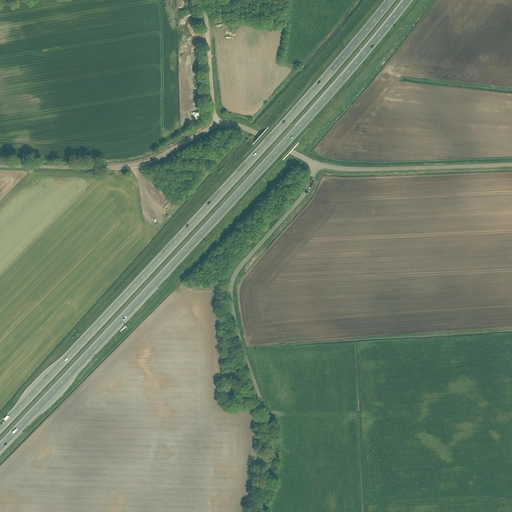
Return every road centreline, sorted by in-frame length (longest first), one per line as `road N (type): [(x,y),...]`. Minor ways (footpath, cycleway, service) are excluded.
road 1 (trunk): [(0,447),(407,0)]
road 2 (trunk): [(390,0),(0,427)]
road 3 (unclassified): [(259,511),(270,440),(236,330),(231,282),(306,191),(317,163)]
road 4 (unclassified): [(217,125),(126,167),(0,165)]
road 5 (unclassified): [(317,163),(511,164)]
road 6 (unclassified): [(217,125),(204,0)]
